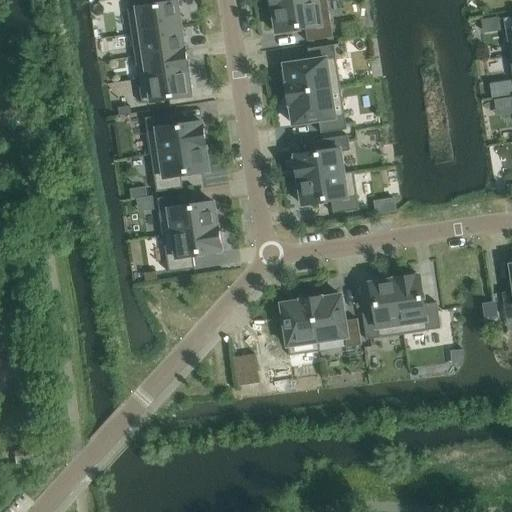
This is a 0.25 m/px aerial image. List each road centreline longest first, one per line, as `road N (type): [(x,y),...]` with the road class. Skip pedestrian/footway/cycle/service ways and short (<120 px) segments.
road 1 (residential): [(39,511),(264,267)]
road 2 (residential): [(224,0),(264,267)]
road 3 (residential): [(264,267),(511,226)]
